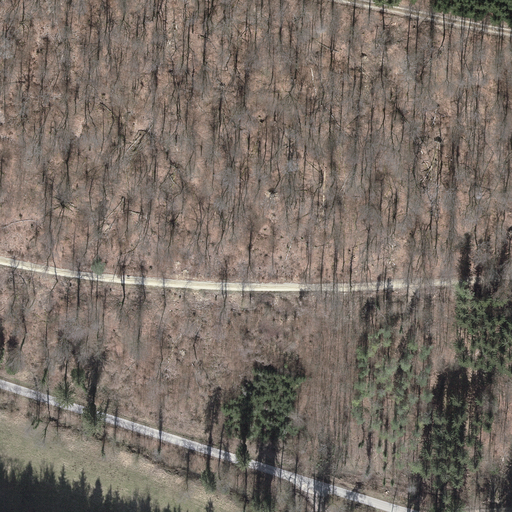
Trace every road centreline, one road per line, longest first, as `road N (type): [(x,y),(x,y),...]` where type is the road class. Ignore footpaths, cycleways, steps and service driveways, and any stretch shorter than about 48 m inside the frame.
road 1 (track): [(511,274),(252,286),(102,279),(0,258)]
road 2 (track): [(0,381),(414,511)]
road 3 (track): [(361,0),(511,29)]
